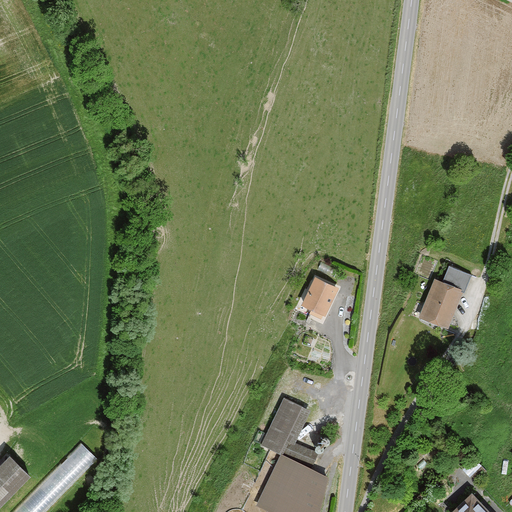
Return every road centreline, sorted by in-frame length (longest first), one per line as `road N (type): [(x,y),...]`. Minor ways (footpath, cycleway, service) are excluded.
road 1 (tertiary): [(411,0),(345,511)]
road 2 (residential): [(360,511),(388,448),(478,301)]
road 3 (track): [(511,170),(478,301)]
